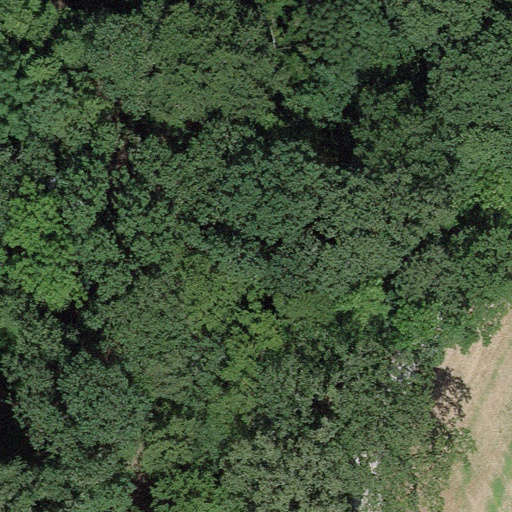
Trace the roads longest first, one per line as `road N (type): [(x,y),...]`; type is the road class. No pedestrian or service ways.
road 1 (track): [(340,511),(217,348),(122,186),(39,0)]
road 2 (track): [(337,511),(387,376),(450,259),(511,186)]
